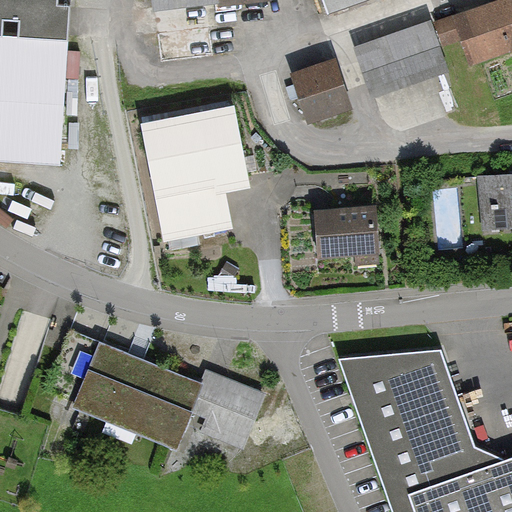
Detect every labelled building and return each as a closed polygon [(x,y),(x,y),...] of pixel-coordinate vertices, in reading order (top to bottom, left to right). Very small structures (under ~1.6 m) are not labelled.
[(62,0),(0,0),(0,32),(60,36),(62,0)] [(264,0),(144,0),(152,64),(214,58),(208,6),(264,0)] [(311,0),(316,12),(349,0),(311,0)] [(474,59),(511,45),(511,0),(496,0),(458,13),(474,59)] [(430,28),(362,52),(376,91),(444,68),(430,28)] [(60,36),(0,32),(0,158),(51,162),(60,36)] [(334,64),(298,76),(312,118),(348,105),(334,64)] [(226,104),(136,123),(161,242),(228,228),(220,192),(244,187),(226,104)] [(511,174),(475,178),(480,234),(511,230),(511,174)] [(373,205),(308,209),(312,260),(376,255),(373,205)] [(98,343),(70,409),(173,452),(201,386),(98,343)] [(391,511),(511,511),(511,456),(484,467),(443,351),(337,359),(391,511)]
